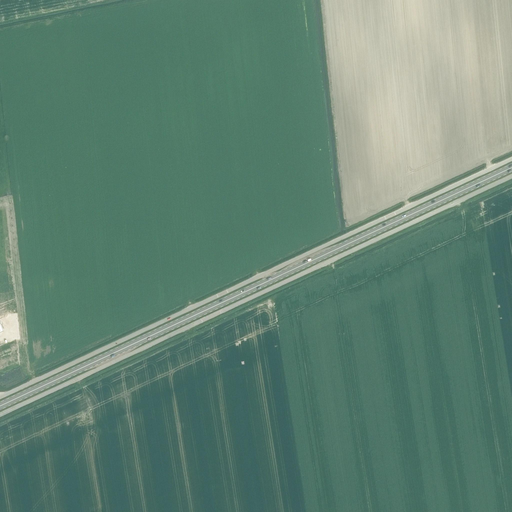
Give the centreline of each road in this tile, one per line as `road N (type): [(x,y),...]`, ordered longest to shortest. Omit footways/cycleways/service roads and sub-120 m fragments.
road 1 (unclassified): [(0,415),(511,175)]
road 2 (primary): [(0,406),(511,167)]
road 3 (unclassified): [(0,397),(511,158)]
